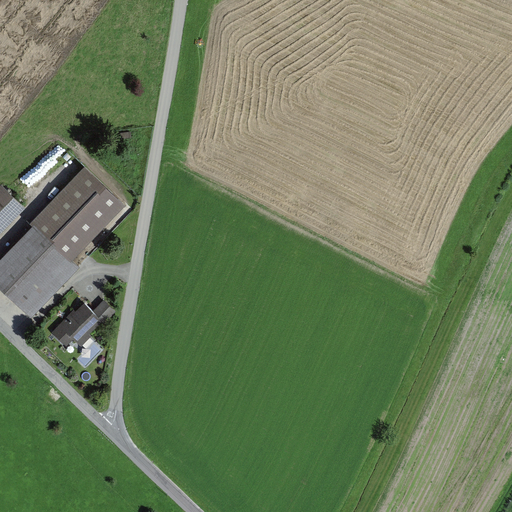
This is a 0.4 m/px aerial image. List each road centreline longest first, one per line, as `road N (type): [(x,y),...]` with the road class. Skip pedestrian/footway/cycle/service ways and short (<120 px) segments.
road 1 (unclassified): [(183,0),(115,418),(107,428)]
road 2 (unclassified): [(0,324),(107,428)]
road 3 (unclassified): [(107,428),(195,511)]
